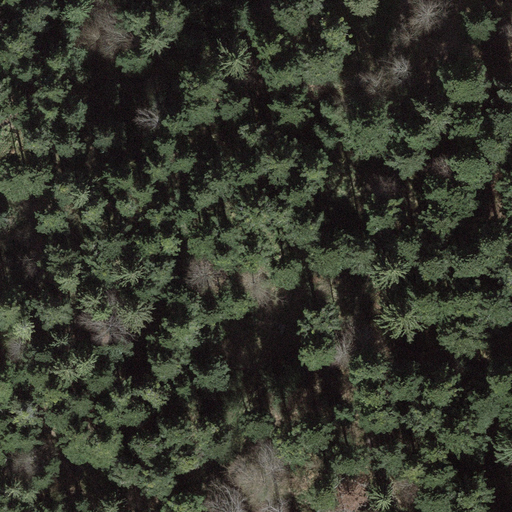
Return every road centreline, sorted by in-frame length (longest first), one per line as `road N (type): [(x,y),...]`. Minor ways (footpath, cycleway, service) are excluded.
road 1 (track): [(191,511),(264,346),(465,0)]
road 2 (track): [(408,0),(399,116),(354,330),(353,374),(365,437),(398,511)]
